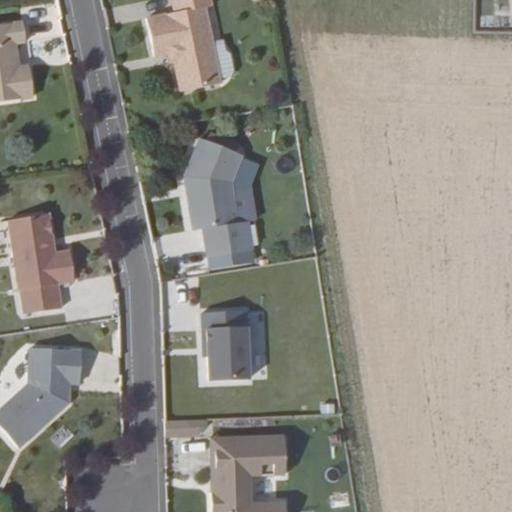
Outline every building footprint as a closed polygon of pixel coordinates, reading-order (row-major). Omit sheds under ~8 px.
[(179,76),(184,75),(187,90),(222,82),(206,7),(212,6),(211,0),(173,0),(176,12),(148,18),(156,55),(174,52),(179,76)] [(28,41),(26,22),(0,25),(0,101),(35,96),(32,66),(19,67),(18,61),(21,61),(18,43),(28,41)] [(231,186),(244,157),(197,139),(180,180),(189,237),(199,235),(206,275),(255,268),(248,226),(237,228),(231,186)] [(49,216),(48,213),(12,218),(21,287),(24,287),(27,311),(64,305),(60,280),(76,278),(73,250),(57,251),(57,247),(52,244),(51,236),(54,232),(52,219),(49,216)] [(247,389),(245,312),(198,313),(200,362),(204,362),(204,389),(247,389)] [(79,383),(80,346),(27,346),(26,380),(0,404),(0,425),(19,447),(68,401),(67,382),(79,383)] [(285,470),(284,435),(216,437),(217,472),(224,472),(225,487),(213,487),(213,511),(285,511),(285,497),(268,497),(267,470),(285,470)]
